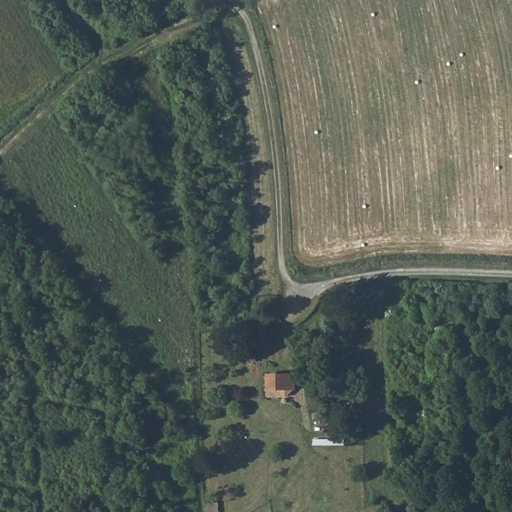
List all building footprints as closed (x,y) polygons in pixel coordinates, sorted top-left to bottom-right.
[(377,62),(379,76),(392,75),(390,61),(377,62)] [(427,77),(413,78),(414,94),(429,93),(427,77)] [(435,119),(420,119),(421,137),(436,136),(435,119)] [(397,128),(383,130),(385,145),(399,144),(397,128)] [(429,197),(430,213),(446,212),(444,195),(429,197)] [(341,225),(355,225),(355,211),(341,211),(341,225)] [(400,240),(416,237),(413,223),(397,226),(400,240)] [(256,349),(248,349),(247,358),(256,358),(256,349)] [(289,370),(271,370),(270,390),(288,391),(289,370)] [(297,370),(289,370),(288,391),(297,384),(297,370)] [(203,499),(204,511),(213,511),(213,499),(203,499)]
